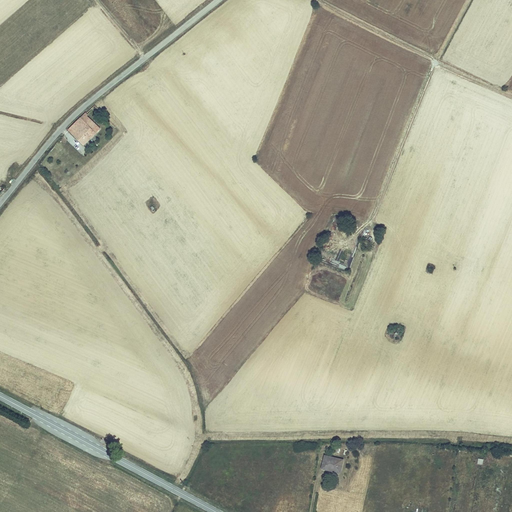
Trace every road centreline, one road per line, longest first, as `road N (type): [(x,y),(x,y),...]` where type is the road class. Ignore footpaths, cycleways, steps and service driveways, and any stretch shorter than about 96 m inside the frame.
road 1 (unclassified): [(218,0),(84,104),(0,203)]
road 2 (track): [(366,224),(434,67),(511,94)]
road 3 (secondary): [(216,511),(0,395)]
road 4 (track): [(313,0),(437,65)]
